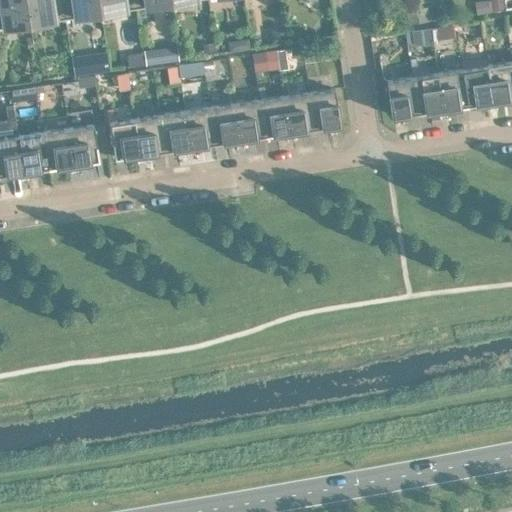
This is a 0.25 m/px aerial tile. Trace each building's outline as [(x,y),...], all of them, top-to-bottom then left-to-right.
[(25,0),(0,0),(0,24),(28,20),(25,0)] [(61,0),(25,0),(28,20),(64,15),(61,0)] [(98,0),(61,0),(64,15),(100,10),(98,0)] [(134,0),(98,0),(100,10),(135,5),(134,0)] [(489,0),(474,0),(476,10),(490,9),(490,8),(489,0)] [(427,3),(415,4),(418,19),(429,18),(427,3)] [(404,6),(406,21),(418,19),(415,4),(404,6)] [(452,20),(430,24),(432,37),(454,34),(452,20)] [(274,26),(269,31),(271,40),(284,38),(282,24),(274,26)] [(244,35),(240,40),(241,45),(249,44),(248,34),(244,35)] [(212,39),(201,41),(203,50),(213,49),(212,39)] [(151,46),(142,47),(144,61),(153,60),(151,46)] [(284,46),(276,47),(278,65),(278,67),(287,66),(284,46)] [(264,48),(251,50),(254,68),(267,66),(264,48)] [(141,49),(125,51),(127,63),(142,60),(141,49)] [(81,51),(71,52),(73,71),(84,70),(81,51)] [(212,56),(201,57),(203,70),(214,68),(212,56)] [(201,57),(176,61),(176,62),(178,73),(203,70),(201,57)] [(511,67),(510,57),(486,61),(491,96),(511,92),(511,67)] [(486,61),(461,65),(466,100),(491,96),(486,61)] [(176,62),(166,63),(168,79),(179,78),(178,73),(176,62)] [(461,65),(436,69),(441,104),(466,100),(461,65)] [(436,69),(411,72),(416,107),(441,104),(436,69)] [(416,107),(411,72),(385,76),(390,111),(416,107)] [(42,81),(34,82),(35,89),(43,88),(42,81)] [(20,84),(10,86),(12,98),(22,96),(20,84)] [(333,84),(308,88),(313,123),(338,119),(333,84)] [(308,88),(283,91),(288,126),(313,123),(308,88)] [(283,91),(258,95),(263,130),(288,126),(283,91)] [(258,95),(233,99),(238,134),(263,130),(258,95)] [(12,99),(4,100),(7,116),(15,115),(12,99)] [(233,99),(208,103),(213,137),(238,134),(233,99)] [(208,103),(183,106),(188,141),(213,137),(208,103)] [(183,106),(158,110),(163,145),(188,141),(183,106)] [(158,110),(133,114),(138,149),(163,145),(158,110)] [(138,149),(133,114),(114,117),(108,117),(113,152),(138,149)] [(92,120),(67,124),(72,159),(97,155),(92,120)] [(67,124),(42,127),(47,162),(72,159),(67,124)] [(42,127),(17,131),(22,166),(47,162),(42,127)] [(17,131),(0,133),(0,169),(22,166),(17,131)]
